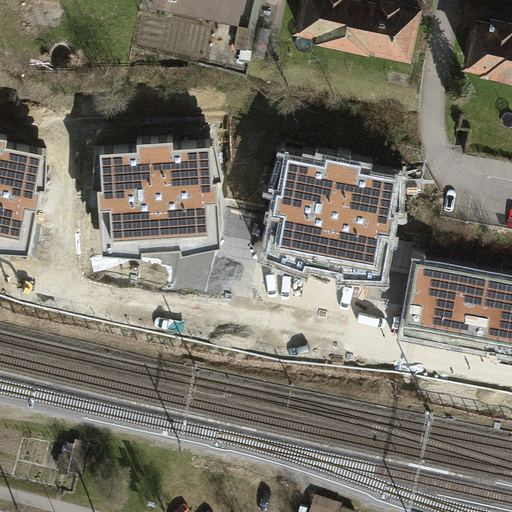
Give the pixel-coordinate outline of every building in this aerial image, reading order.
[(151,0),(150,5),(235,24),(240,0),(151,0)] [(304,0),(299,26),(316,30),(316,34),(318,34),(322,39),(331,41),(336,38),(409,53),(418,8),(400,4),(400,0),(304,0)] [(62,10),(35,6),(32,19),(60,24),(62,10)] [(494,23),(476,20),(468,63),(485,66),(484,69),(488,70),(491,75),(500,76),(504,74),(511,75),(511,23),(504,21),(495,20),(494,23)] [(37,185),(44,149),(0,140),(0,231),(21,236),(27,204),(38,206),(42,186),(37,185)] [(215,176),(212,140),(103,147),(105,184),(100,184),(101,204),(112,204),(114,236),(144,234),(144,244),(183,241),(182,231),(212,229),(210,197),(221,196),(220,176),(215,176)] [(390,206),(397,170),(289,150),(282,186),(277,185),(274,205),(284,207),(278,239),(307,245),(305,254),(343,262),(345,252),(375,257),(381,225),(392,227),(396,207),(390,206)] [(511,340),(511,280),(420,263),(409,321),(511,340)] [(87,455),(62,449),(56,472),(81,478),(87,455)] [(339,511),(342,505),(317,497),(311,511),(339,511)]
